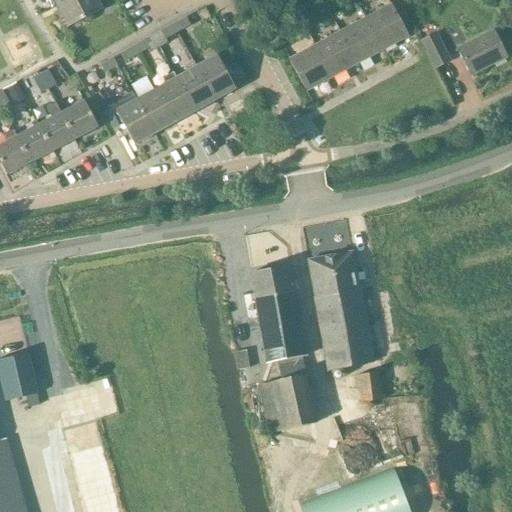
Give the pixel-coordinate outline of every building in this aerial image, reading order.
[(101,10),(96,0),(70,0),(57,7),(68,28),(101,10)] [(391,4),(365,18),(382,50),(408,36),(391,4)] [(412,30),(400,7),(394,11),(407,33),(412,30)] [(186,18),(173,25),(177,34),(190,26),(186,18)] [(357,64),(382,50),(365,18),(339,32),(357,64)] [(165,40),(177,34),(173,25),(152,37),(159,48),(167,44),(165,40)] [(457,50),(465,65),(470,76),(506,58),(492,31),(457,50)] [(331,78),(357,64),(339,32),(314,46),(331,78)] [(422,42),(433,65),(433,66),(448,58),(436,35),(422,42)] [(159,48),(152,37),(133,48),(137,55),(150,48),(152,52),(159,48)] [(331,78),(314,46),(288,60),(306,92),(331,78)] [(137,55),(133,48),(120,55),(125,62),(137,55)] [(196,67),(214,101),(235,89),(213,51),(204,56),(207,61),(196,67)] [(113,59),(102,65),(100,66),(104,73),(117,67),(113,59)] [(214,101),(196,67),(193,63),(184,68),(187,72),(176,79),(194,112),(214,101)] [(48,71),(40,75),(48,89),(55,86),(48,71)] [(194,112),(176,79),(173,74),(164,79),(167,84),(156,90),(174,123),(194,112)] [(48,89),(40,75),(33,79),(41,93),(48,89)] [(33,88),(28,77),(16,83),(22,93),(33,88)] [(112,104),(102,85),(92,90),(102,109),(112,104)] [(17,86),(8,91),(15,104),(24,99),(17,86)] [(155,134),(174,123),(156,90),(136,101),(155,134)] [(3,94),(0,95),(0,106),(3,113),(11,109),(3,94)] [(155,134),(136,101),(134,95),(124,101),(127,106),(116,112),(134,145),(155,134)] [(84,102),(61,114),(73,138),(96,126),(84,102)] [(39,126),(51,150),(73,138),(61,114),(39,126)] [(29,161),(51,150),(39,126),(16,138),(29,161)] [(29,161),(16,138),(0,146),(0,162),(6,173),(29,161)] [(328,372),(374,363),(360,290),(358,291),(351,253),(308,261),(315,299),(314,299),(328,372)] [(290,267),(247,275),(265,365),(277,362),(281,382),(306,377),(302,357),(306,356),(290,267)] [(238,371),(250,368),(246,351),(234,353),(238,371)] [(0,378),(5,402),(37,395),(28,354),(0,360),(0,378)] [(362,402),(382,399),(378,373),(358,376),(362,402)] [(281,382),(259,387),(268,433),(315,423),(306,377),(281,382)] [(0,511),(13,511),(0,464),(0,511)] [(411,511),(399,466),(300,503),(303,511),(411,511)]
